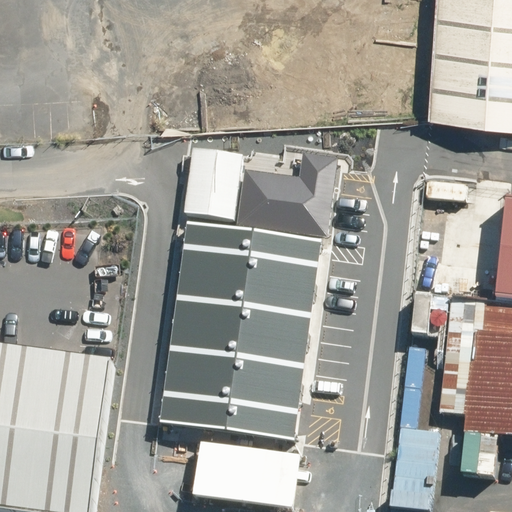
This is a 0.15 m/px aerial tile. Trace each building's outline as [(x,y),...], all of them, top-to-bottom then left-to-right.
[(511,0),(441,0),(434,113),(511,122),(511,0)] [(511,203),(503,203),(493,301),(511,303),(511,203)] [(165,262),(147,258),(134,320),(153,324),(165,262)] [(511,322),(483,319),(471,429),(511,434),(511,322)] [(94,511),(114,366),(0,351),(0,511),(94,511)] [(146,416),(129,414),(125,451),(142,453),(146,416)]
